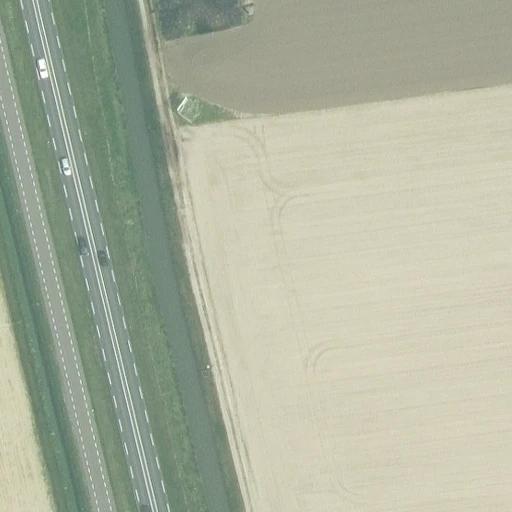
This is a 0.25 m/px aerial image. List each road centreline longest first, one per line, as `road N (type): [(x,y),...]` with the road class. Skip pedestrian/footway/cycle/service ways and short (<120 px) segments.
road 1 (primary): [(154,511),(34,0)]
road 2 (track): [(252,511),(143,0)]
road 3 (unclassified): [(104,511),(0,72)]
